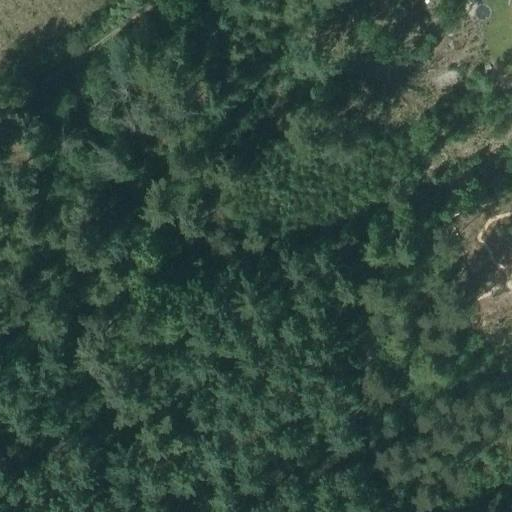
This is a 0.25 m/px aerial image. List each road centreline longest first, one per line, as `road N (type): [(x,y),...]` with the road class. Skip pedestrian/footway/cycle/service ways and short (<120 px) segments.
road 1 (track): [(0,331),(511,166)]
road 2 (track): [(141,283),(48,58)]
road 3 (track): [(0,92),(145,0)]
